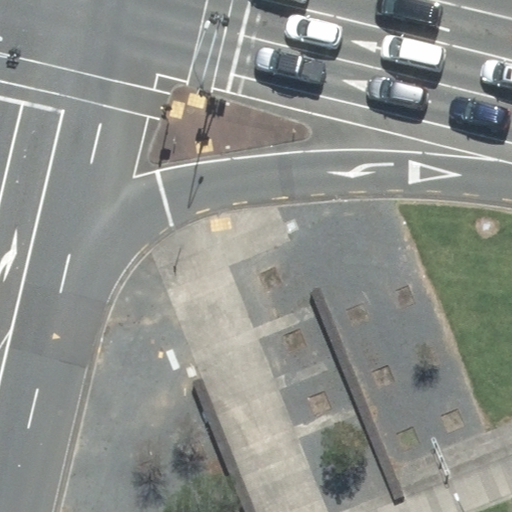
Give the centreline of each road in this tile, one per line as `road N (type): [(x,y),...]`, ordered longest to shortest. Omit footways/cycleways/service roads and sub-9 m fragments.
road 1 (secondary): [(511,161),(164,197),(78,270),(0,387)]
road 2 (secondary): [(0,322),(81,0)]
road 3 (secondary): [(326,0),(511,47)]
